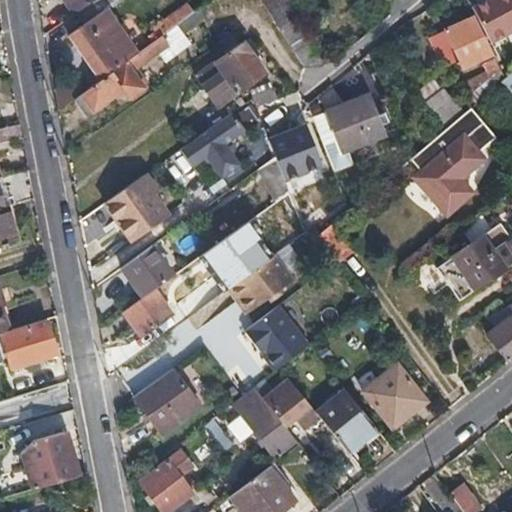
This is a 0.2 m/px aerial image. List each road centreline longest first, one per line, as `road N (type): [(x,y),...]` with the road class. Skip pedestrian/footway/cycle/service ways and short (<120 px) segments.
road 1 (residential): [(115,511),(18,0)]
road 2 (residential): [(511,383),(349,511)]
road 3 (residential): [(445,0),(339,82)]
